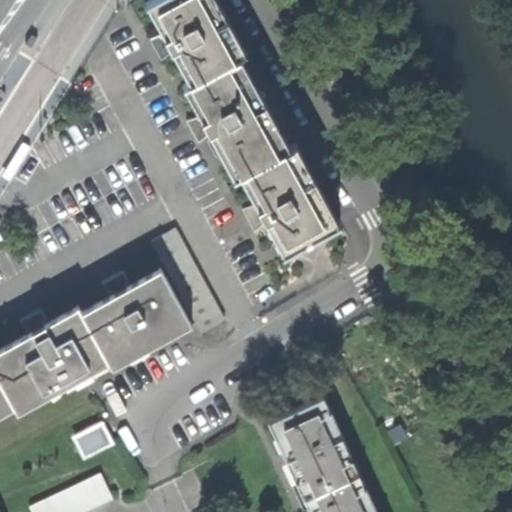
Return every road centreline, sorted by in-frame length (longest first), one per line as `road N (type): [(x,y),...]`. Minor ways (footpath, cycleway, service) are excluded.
road 1 (residential): [(399,259),(136,420)]
road 2 (residential): [(258,0),(399,259)]
road 3 (residential): [(399,259),(511,452)]
